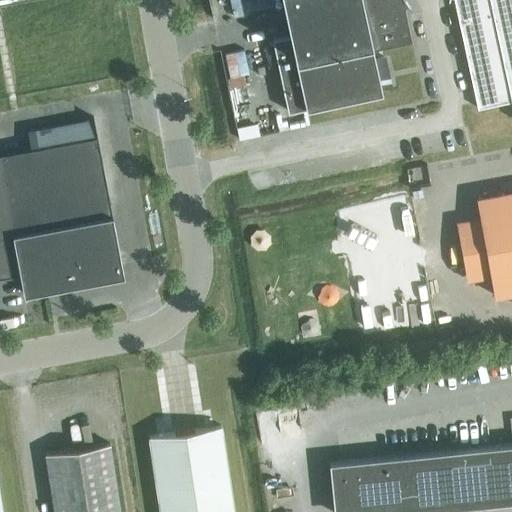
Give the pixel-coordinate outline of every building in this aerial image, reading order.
[(229,0),(233,17),(252,13),(248,0),(229,0)] [(281,0),(289,35),(271,39),(287,111),(381,91),(372,50),(411,42),(404,8),(406,6),(409,9),(410,8),(404,1),(403,0),(281,0)] [(511,0),(447,0),(448,1),(448,0),(453,0),(477,109),(511,101),(511,0)] [(229,77),(248,73),(243,49),(224,53),(229,77)] [(258,76),(265,74),(263,66),(256,68),(258,76)] [(0,154),(0,276),(19,273),(23,294),(122,275),(96,136),(0,154)] [(511,190),(477,197),(481,221),(458,226),(467,277),(491,273),(495,297),(511,293),(511,190)] [(158,511),(234,511),(221,425),(147,436),(158,511)] [(119,511),(109,443),(44,453),(53,511),(119,511)] [(511,511),(511,444),(329,463),(333,511),(357,511),(511,496),(511,511)]
